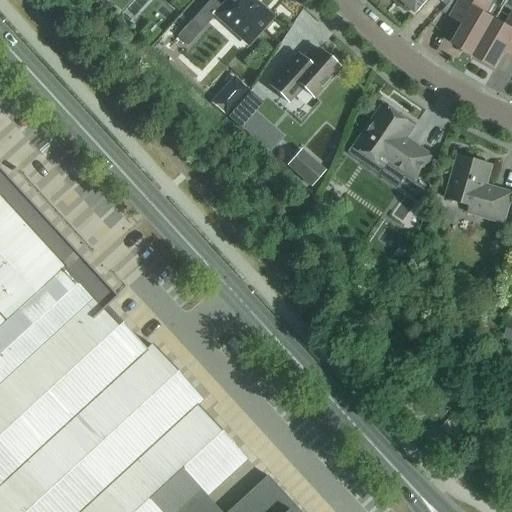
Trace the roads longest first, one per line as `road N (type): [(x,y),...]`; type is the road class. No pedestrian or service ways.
road 1 (tertiary): [(433,511),(0,39)]
road 2 (residential): [(511,117),(439,80),(341,0)]
